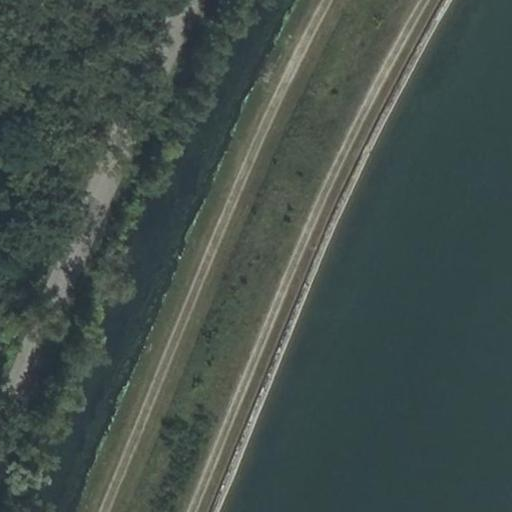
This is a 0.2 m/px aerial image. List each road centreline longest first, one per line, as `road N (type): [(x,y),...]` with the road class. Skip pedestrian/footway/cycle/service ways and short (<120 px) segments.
road 1 (track): [(183,511),(347,128),(422,0)]
road 2 (track): [(324,0),(303,33),(107,511)]
road 3 (tertiary): [(193,0),(65,270),(0,431)]
